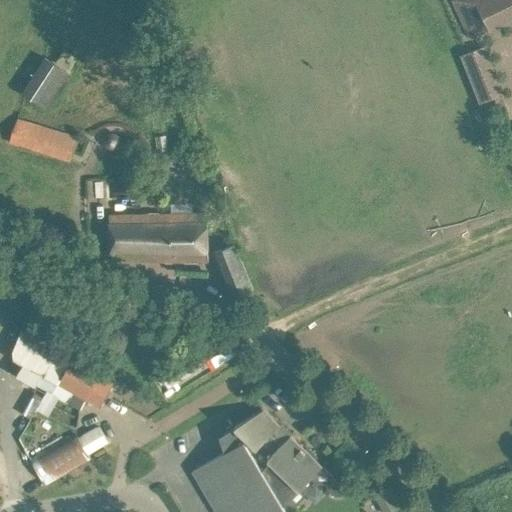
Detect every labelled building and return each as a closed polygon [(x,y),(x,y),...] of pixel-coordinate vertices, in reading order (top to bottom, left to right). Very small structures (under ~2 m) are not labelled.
[(511,0),(452,0),(458,11),(471,38),(511,18),(511,0)] [(507,109),(501,94),(505,93),(486,44),(461,54),(481,103),(493,98),(499,113),(507,109)] [(44,55),(21,91),(49,109),(72,73),(44,55)] [(18,119),(11,141),(73,159),(79,137),(18,119)] [(209,261),(208,241),(207,212),(129,214),(109,214),(110,257),(128,259),(209,261)] [(212,251),(231,299),(253,290),(235,242),(212,251)] [(123,352),(131,329),(120,325),(112,347),(123,352)] [(81,409),(86,398),(100,406),(114,382),(21,329),(13,350),(14,359),(23,364),(17,373),(81,409)] [(151,336),(141,363),(160,370),(169,342),(151,336)] [(342,494),(346,493),(349,490),(290,434),(290,435),(280,425),(281,424),(262,406),(261,407),(263,409),(234,426),(235,427),(225,433),(230,448),(240,442),(283,503),(287,511),(318,483),(326,483),(327,486),(328,489),(331,493),(335,494),(338,495),(342,494)] [(105,442),(97,427),(79,438),(75,431),(30,458),(46,485),(91,459),(88,452),(105,442)] [(287,511),(283,503),(240,442),(230,448),(192,471),(216,494),(210,500),(217,511),(287,511)]
